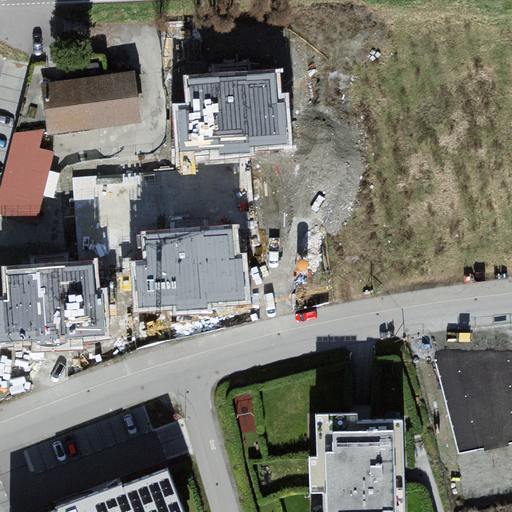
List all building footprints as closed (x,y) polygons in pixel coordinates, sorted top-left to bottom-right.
[(275,93),(273,70),(189,77),(191,107),(171,108),(175,152),(289,143),(285,92),(275,93)] [(134,76),(50,85),(55,129),(139,120),(134,76)] [(42,132),(17,136),(1,209),(35,214),(51,153),(37,150),(42,132)] [(233,259),(232,232),(149,236),(150,263),(135,264),(138,307),(245,301),(243,258),(233,259)] [(91,263),(8,270),(10,303),(0,303),(0,342),(0,343),(107,335),(103,289),(93,290),(91,263)] [(349,420),(349,412),(310,413),(310,457),(305,457),(306,493),(319,493),(319,511),(396,511),(395,420),(349,420)] [(181,511),(167,470),(46,511),(181,511)]
